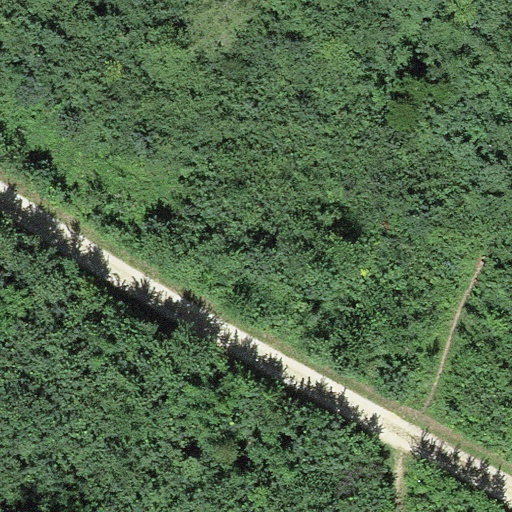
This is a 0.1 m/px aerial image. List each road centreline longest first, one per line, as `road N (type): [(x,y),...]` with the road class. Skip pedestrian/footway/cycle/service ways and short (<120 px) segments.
road 1 (track): [(0,186),(396,430)]
road 2 (track): [(511,219),(396,430)]
road 3 (track): [(396,430),(511,498)]
